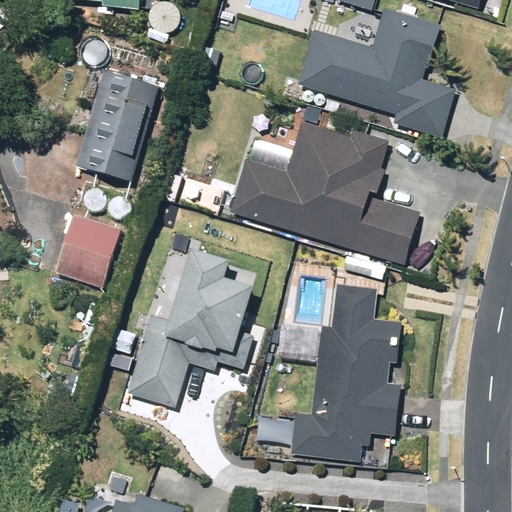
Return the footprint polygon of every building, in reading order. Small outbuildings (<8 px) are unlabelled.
[(107,13),(144,16),(144,0),(72,0),(72,6),(108,9),(107,13)] [(439,0),(485,13),(488,0),(439,0)] [(301,91),(399,119),(397,128),(445,143),(459,97),(426,87),(430,73),(434,74),(446,34),(387,16),(376,54),(317,37),(301,91)] [(148,47),(192,59),(197,40),(175,34),(175,38),(152,31),(148,47)] [(109,79),(81,173),(135,189),(163,95),(109,79)] [(234,217),(407,270),(423,218),(381,206),(389,178),(383,176),(392,149),(356,138),(354,144),(307,129),(291,179),(249,166),(249,169),(242,166),(240,175),(246,177),(234,217)] [(175,200),(179,188),(168,186),(165,197),(175,200)] [(58,279),(106,294),(124,236),(76,221),(58,279)] [(238,266),(198,255),(178,328),(155,322),(133,401),(180,413),(192,368),(216,375),(221,360),(244,366),(263,294),(233,285),(238,266)] [(294,459),(363,467),(365,450),(372,451),(374,438),(399,441),(404,393),(390,391),(392,369),(400,370),(405,329),(377,325),(381,298),(341,293),(335,335),(327,333),(316,422),(299,419),(294,459)] [(328,307),(323,302),(317,302),(312,307),(312,314),(317,318),(323,318),(328,313),(328,307)] [(93,307),(87,328),(105,333),(111,313),(93,307)] [(176,511),(142,502),(139,511),(134,511),(121,508),(119,511),(176,511)]
